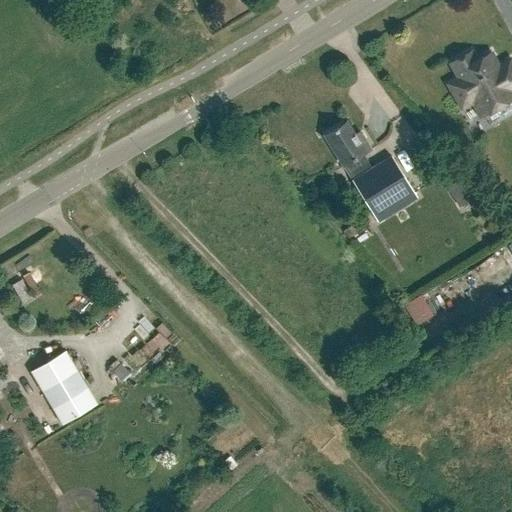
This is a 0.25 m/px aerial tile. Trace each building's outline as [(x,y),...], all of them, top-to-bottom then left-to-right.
[(458,100),(469,93),(482,116),(511,98),(511,91),(511,90),(511,88),(511,64),(510,61),(498,67),(490,53),(476,61),(471,52),(451,62),(460,78),(449,84),(458,100)] [(325,135),(344,166),(353,180),(371,169),(363,155),(367,152),(364,148),(370,144),(362,131),(356,135),(347,121),(325,135)] [(416,197),(392,156),(371,169),(353,180),(377,220),(416,197)] [(8,281),(17,301),(38,292),(29,272),(8,281)] [(416,294),(400,304),(413,324),(429,315),(416,294)] [(63,424),(97,404),(66,352),(32,373),(63,424)]
